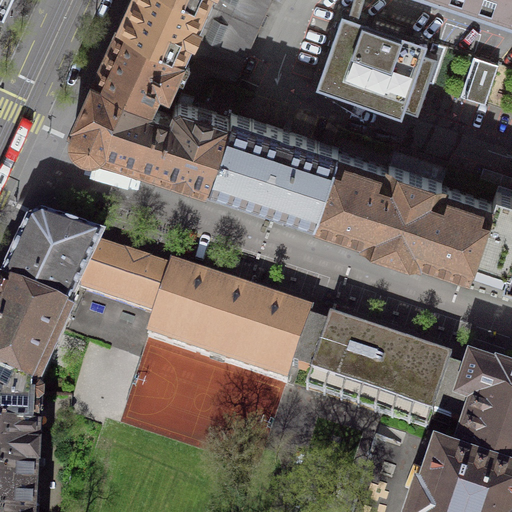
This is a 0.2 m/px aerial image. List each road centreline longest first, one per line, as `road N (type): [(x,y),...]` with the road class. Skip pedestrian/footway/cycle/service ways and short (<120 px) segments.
road 1 (residential): [(511,321),(3,150)]
road 2 (residential): [(72,0),(3,150)]
